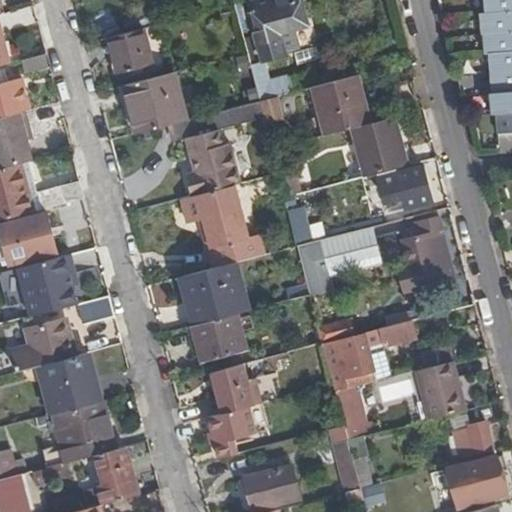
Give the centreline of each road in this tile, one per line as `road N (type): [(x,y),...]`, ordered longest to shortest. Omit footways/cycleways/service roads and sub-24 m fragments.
road 1 (residential): [(188,511),(59,0)]
road 2 (residential): [(416,0),(511,373)]
